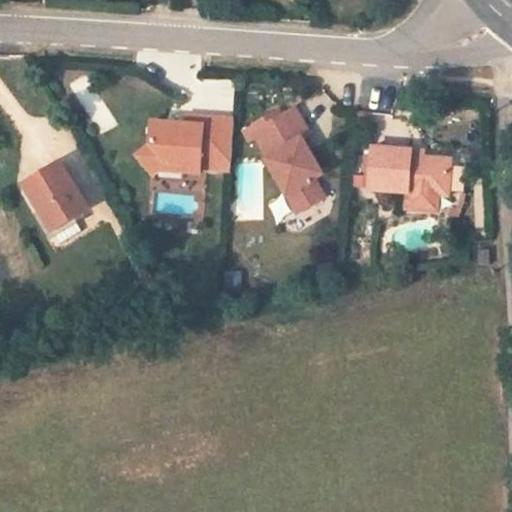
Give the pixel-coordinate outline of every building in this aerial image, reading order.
[(270,161),(301,214),(328,199),(317,180),(326,175),(306,141),(314,136),(298,110),(261,132),(258,127),(249,132),(247,134),(253,143),(260,139),(272,159),(270,161)] [(203,171),(232,173),(236,122),(189,118),(188,126),(154,124),(152,146),(138,158),(155,176),(168,165),(185,166),(185,174),(202,175),(203,171)] [(415,150),(376,147),(372,189),(451,195),(454,159),(427,157),(415,156),(415,150)] [(60,160),(23,182),(59,240),(84,225),(78,217),(90,210),(60,160)] [(496,242),(486,242),(486,257),(496,256),(496,242)]
